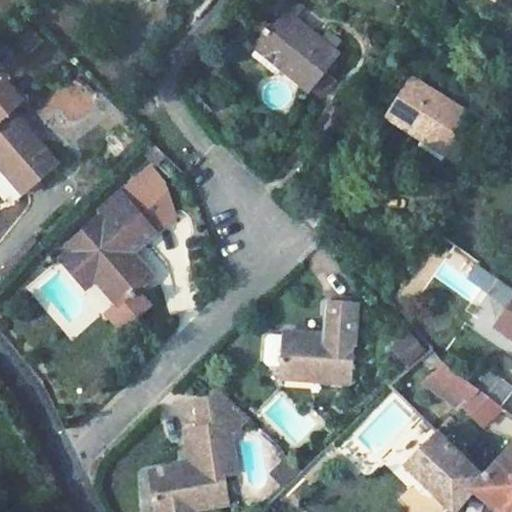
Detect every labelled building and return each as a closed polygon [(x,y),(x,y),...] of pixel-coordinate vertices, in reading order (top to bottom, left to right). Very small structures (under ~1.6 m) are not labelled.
[(298,0),(291,0),(284,9),(295,18),(306,6),(298,0)] [(263,32),(257,38),(259,40),(248,52),(271,72),(277,65),(306,91),(322,72),(337,56),(331,50),(319,39),(295,18),(284,9),(267,28),(264,25),(260,29),(263,32)] [(50,35),(37,22),(25,34),(37,47),(50,35)] [(327,29),(319,39),(331,50),(340,40),(327,29)] [(322,72),(306,91),(319,102),(335,83),(322,72)] [(0,149),(8,158),(3,163),(25,189),(60,159),(13,105),(24,95),(8,76),(0,83),(0,149)] [(410,78),(385,116),(415,135),(419,129),(450,149),(455,140),(458,142),(460,138),(458,136),(471,115),(410,78)] [(419,129),(415,135),(447,155),(450,149),(419,129)] [(72,253),(94,277),(99,272),(124,300),(130,295),(132,298),(137,294),(135,291),(154,274),(124,241),(131,235),(141,247),(159,232),(128,196),(124,200),(120,195),(107,207),(111,212),(72,245),(70,242),(55,254),(62,262),(72,253)] [(124,300),(99,272),(94,277),(119,305),(124,300)] [(511,297),(496,323),(511,334),(511,297)] [(361,305),(331,301),(328,336),(287,333),(287,336),(285,357),(282,357),(282,364),(285,364),(285,367),(284,371),(320,374),(319,381),(355,384),(361,305)] [(285,357),(287,336),(274,335),(269,340),(268,361),(272,366),(285,367),(285,364),(282,364),(282,357),(285,357)] [(432,343),(414,364),(429,378),(448,357),(432,343)] [(448,357),(429,378),(460,408),(466,402),(481,386),(448,357)] [(320,374),(284,371),(283,378),(319,381),(320,374)] [(404,374),(393,385),(408,400),(419,389),(404,374)] [(466,402),(485,421),(494,410),(496,412),(502,405),(481,386),(466,402)] [(227,395),(206,399),(211,427),(232,424),(251,421),(227,395)] [(157,500),(158,509),(194,504),(195,511),(230,505),(225,476),(223,464),(238,461),(232,424),(211,427),(188,431),(192,463),(152,470),(156,495),(152,496),(154,501),(157,500)] [(437,429),(406,462),(452,508),(456,511),(458,511),(476,488),(485,476),(437,429)] [(355,436),(344,449),(364,467),(375,454),(355,436)] [(511,511),(511,447),(485,476),(476,488),(502,511),(503,511),(507,508),(511,511)] [(238,461),(223,464),(225,476),(240,474),(238,461)] [(289,461),(273,477),(285,490),(302,474),(289,461)]
